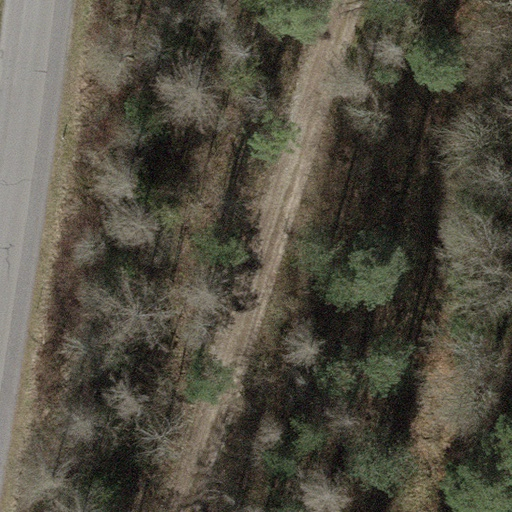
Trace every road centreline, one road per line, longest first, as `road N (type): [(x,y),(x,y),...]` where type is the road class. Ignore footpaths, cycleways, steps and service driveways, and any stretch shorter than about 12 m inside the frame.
road 1 (track): [(351,0),(236,426),(201,511)]
road 2 (unclassified): [(61,0),(38,190),(0,373)]
